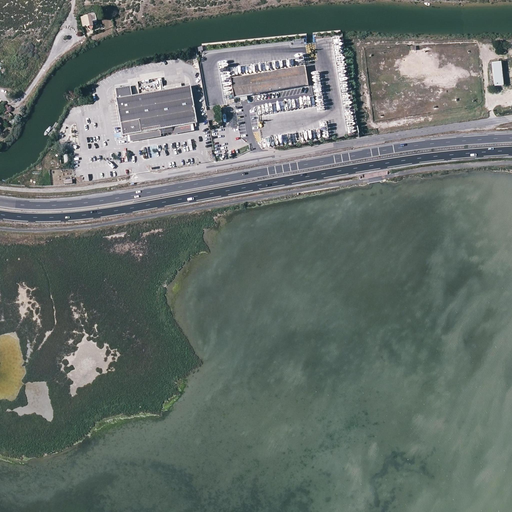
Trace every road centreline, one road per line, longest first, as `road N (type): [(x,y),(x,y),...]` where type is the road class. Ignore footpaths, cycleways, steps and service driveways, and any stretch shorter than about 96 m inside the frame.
road 1 (primary): [(511,138),(389,150),(60,206),(0,202)]
road 2 (primary): [(0,215),(69,217),(511,150)]
road 3 (unclassified): [(511,118),(141,179)]
